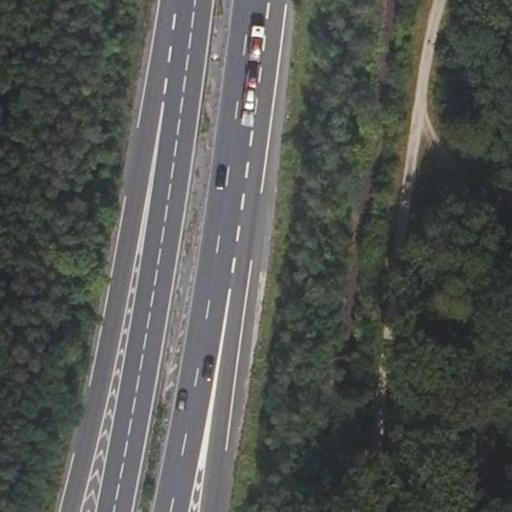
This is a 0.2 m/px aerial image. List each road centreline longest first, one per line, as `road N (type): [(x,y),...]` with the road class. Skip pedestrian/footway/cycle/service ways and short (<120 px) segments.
road 1 (trunk): [(193,32),(81,511)]
road 2 (trunk): [(193,32),(113,511)]
road 3 (track): [(395,511),(419,128)]
road 4 (trunk): [(169,511),(226,205)]
road 5 (trunk): [(203,511),(226,205)]
road 6 (trunk): [(226,205),(251,0)]
road 7 (track): [(419,128),(437,0)]
